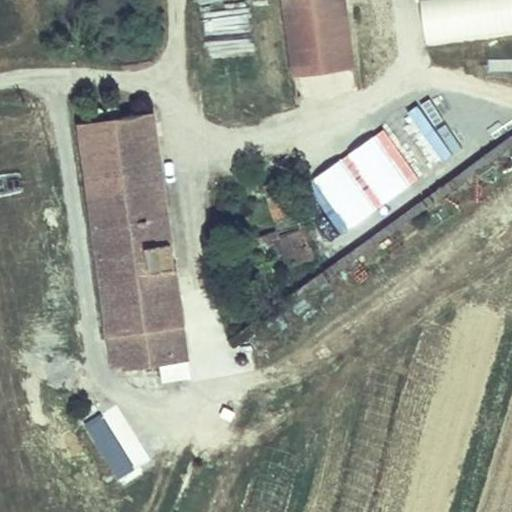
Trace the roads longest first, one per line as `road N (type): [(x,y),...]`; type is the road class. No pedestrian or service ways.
road 1 (track): [(41,73),(95,376),(128,403),(211,394),(333,346),(511,195)]
road 2 (track): [(41,73),(168,74),(202,135),(255,138),(344,115),(403,80),(511,87)]
road 3 (track): [(155,511),(211,394),(202,135)]
